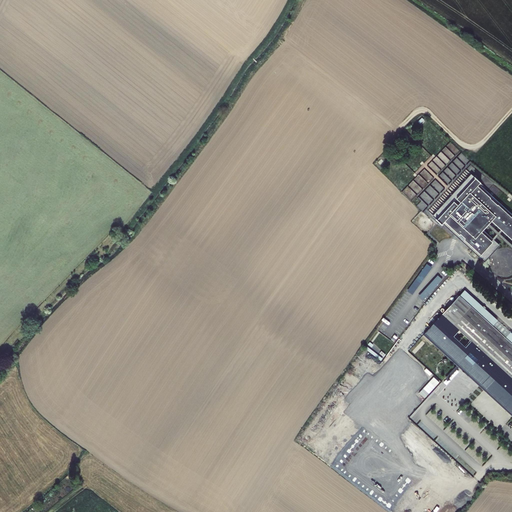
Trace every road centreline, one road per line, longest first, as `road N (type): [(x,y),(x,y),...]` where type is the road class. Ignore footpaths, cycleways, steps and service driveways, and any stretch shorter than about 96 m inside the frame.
road 1 (residential): [(511,327),(461,280),(398,355),(432,383)]
road 2 (track): [(511,109),(470,148),(421,109),(402,125)]
